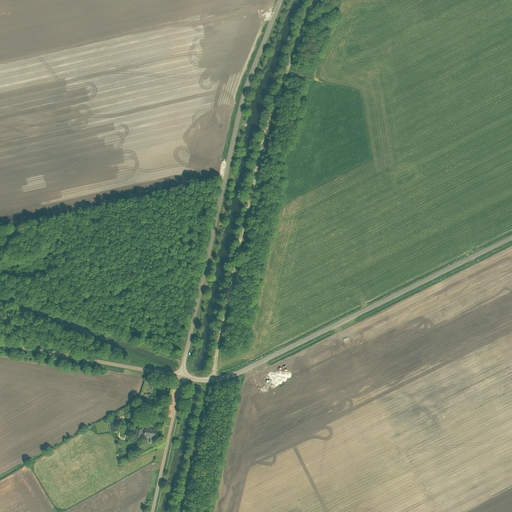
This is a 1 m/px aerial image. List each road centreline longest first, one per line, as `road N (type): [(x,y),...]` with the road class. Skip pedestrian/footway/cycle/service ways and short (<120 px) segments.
road 1 (track): [(314,0),(256,169),(214,379)]
road 2 (unclassified): [(180,377),(241,102),(280,0)]
road 3 (unclassified): [(185,377),(214,379),(255,367),(511,238)]
road 4 (unclassified): [(0,342),(180,377)]
road 5 (unclassified): [(152,511),(180,377)]
road 6 (track): [(208,379),(177,511)]
